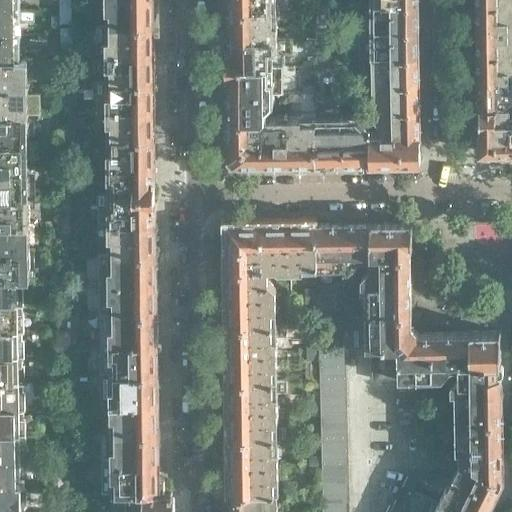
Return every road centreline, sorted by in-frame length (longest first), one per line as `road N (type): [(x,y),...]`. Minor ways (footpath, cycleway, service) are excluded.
road 1 (residential): [(199,511),(197,200)]
road 2 (residential): [(197,200),(443,191)]
road 3 (residential): [(197,200),(193,0)]
road 4 (residential): [(443,191),(446,0)]
